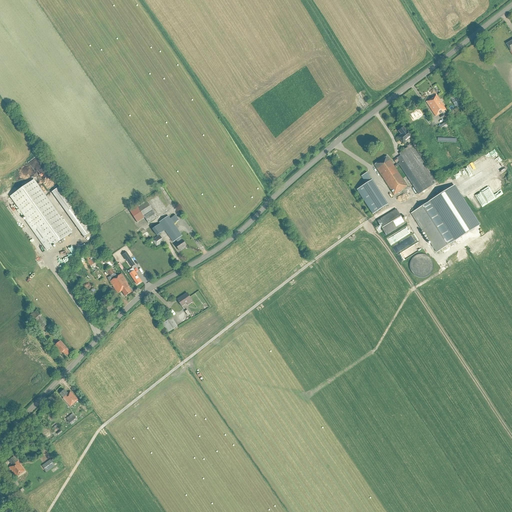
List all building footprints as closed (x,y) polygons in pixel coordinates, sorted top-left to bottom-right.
[(435,117),(446,110),(436,96),(426,102),(435,117)] [(414,121),(421,116),(418,112),(411,117),(414,121)] [(438,128),(441,132),(443,131),(445,134),(449,131),(447,128),(448,127),(445,123),(438,128)] [(398,131),(401,135),(397,138),(403,145),(413,137),(408,130),(406,131),(403,128),(398,131)] [(511,146),(507,139),(503,142),(511,154),(511,146)] [(418,194),(436,183),(412,145),(399,154),(400,156),(397,158),(400,163),(394,167),(387,156),(374,165),(394,195),(407,187),(395,168),(399,165),(418,194)] [(483,176),(482,175),(510,161),(503,147),(462,168),(468,179),(472,177),(473,180),(483,176)] [(372,180),(367,173),(361,177),(366,184),(356,190),(372,215),(388,205),(372,180)] [(72,233),(34,180),(9,198),(26,220),(24,221),(46,252),(72,233)] [(453,186),(411,214),(423,233),(424,232),(437,253),(479,226),(453,186)] [(137,223),(144,218),(147,223),(156,218),(146,203),(145,204),(143,201),(129,210),(137,223)] [(73,208),(89,234),(97,229),(81,203),(73,208)] [(386,236),(405,224),(396,209),(376,221),(386,236)] [(175,215),(173,217),(171,219),(174,224),(179,220),(175,215)] [(152,229),(157,236),(165,231),(173,242),(176,240),(178,243),(175,245),(179,251),(186,245),(182,240),(181,241),(179,238),(182,236),(168,216),(159,223),(160,224),(156,227),(156,226),(152,229)] [(392,237),(396,244),(412,234),(408,227),(392,237)] [(164,243),(159,235),(151,240),(157,248),(164,243)] [(68,261),(84,247),(80,242),(77,245),(75,243),(70,248),(71,249),(63,256),(68,261)] [(417,243),(401,252),(405,258),(421,248),(417,243)] [(130,259),(126,252),(122,256),(126,261),(127,260),(127,261),(130,259)] [(428,276),(430,275),(431,273),(432,271),(433,269),(433,267),(433,265),(433,262),(432,260),(431,258),(430,257),(428,255),(426,254),(424,254),(422,253),(419,253),(417,254),(415,255),(413,256),(412,258),(410,259),(409,261),(409,263),(409,266),(409,268),(409,270),(410,272),(412,274),(413,275),(415,277),(417,277),(419,278),(422,278),(424,278),(426,277),(428,276)] [(96,262),(91,255),(85,259),(94,272),(99,269),(95,263),(96,262)] [(135,256),(132,258),(137,265),(140,263),(135,256)] [(140,267),(135,270),(142,282),(147,280),(140,267)] [(117,277),(110,268),(106,271),(111,277),(108,279),(118,294),(122,291),(125,297),(131,293),(128,287),(130,286),(122,274),(117,277)] [(129,274),(137,285),(140,283),(139,281),(140,280),(134,271),(129,274)] [(188,305),(193,302),(187,293),(177,300),(181,307),(186,303),(188,305)] [(43,328),(48,324),(42,317),(37,310),(32,315),(32,314),(29,317),(34,323),(38,321),(43,328)] [(167,333),(177,327),(172,318),(162,324),(167,333)] [(67,356),(70,353),(67,349),(67,348),(60,341),(54,346),(61,354),(62,352),(65,355),(66,354),(67,356)] [(70,407),(78,400),(70,392),(68,394),(64,390),(60,394),(64,398),(63,399),(70,407)] [(77,420),(74,416),(73,414),(66,419),(71,425),(77,420)] [(16,477),(25,471),(18,461),(17,462),(14,457),(9,461),(12,465),(9,468),(16,477)] [(46,473),(54,467),(57,465),(53,460),(51,461),(51,460),(42,466),(46,473)]
